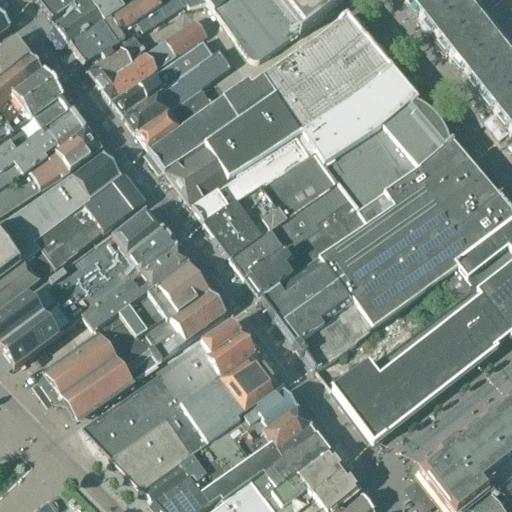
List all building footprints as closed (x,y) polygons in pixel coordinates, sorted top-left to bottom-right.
[(35,0),(32,3),(50,26),(83,4),(83,5),(90,0),(35,0)] [(86,8),(54,31),(68,51),(123,14),(145,0),(90,0),(83,5),(86,8)] [(86,76),(120,54),(125,51),(122,46),(139,34),(141,38),(186,10),(188,13),(205,8),(199,0),(145,0),(123,14),(68,51),(69,52),(71,55),(78,55),(80,58),(81,68),(86,76)] [(336,0),(199,0),(205,8),(206,7),(246,64),(249,65),(257,65),(259,65),(261,64),(263,63),(295,37),(297,39),(340,4),(336,0)] [(511,144),(511,0),(397,0),(428,39),(492,120),(511,144)] [(0,21),(0,39),(8,33),(0,21)] [(316,42),(260,83),(274,103),(217,142),(163,179),(171,190),(174,188),(177,193),(175,194),(187,211),(187,212),(300,140),(362,99),(390,76),(389,75),(387,76),(368,53),(369,47),(366,44),(360,44),(344,24),(345,23),(344,22),(316,42)] [(195,26),(144,60),(98,91),(109,106),(206,41),(195,26)] [(0,81),(28,60),(14,42),(0,53),(0,81)] [(134,45),(125,51),(120,54),(86,76),(98,91),(144,60),(134,45)] [(122,124),(156,101),(155,100),(160,97),(187,78),(198,70),(211,61),(202,49),(151,83),(111,109),(122,124)] [(156,101),(122,124),(135,140),(166,118),(167,118),(189,102),(199,95),(210,88),(229,75),(217,57),(198,70),(187,78),(160,97),(155,100),(156,101)] [(0,111),(42,79),(28,60),(0,81),(0,111)] [(322,174),(382,135),(407,114),(407,113),(415,106),(414,104),(411,106),(390,81),(392,79),(390,76),(362,99),(300,140),(314,161),(322,174)] [(61,104),(42,79),(0,111),(0,148),(6,144),(12,140),(12,139),(28,128),(61,104)] [(260,83),(250,91),(247,86),(211,111),(180,132),(181,133),(147,157),(163,179),(217,142),(274,103),(260,83)] [(210,110),(199,96),(167,119),(166,118),(135,140),(146,156),(147,155),(177,135),(177,134),(210,110)] [(12,140),(6,144),(8,147),(7,148),(15,158),(39,137),(69,116),(61,104),(28,128),(12,139),(12,140)] [(407,113),(407,114),(382,135),(322,174),(336,192),(348,207),(356,217),(411,181),(447,151),(451,147),(450,146),(447,149),(419,117),(423,114),(422,113),(418,116),(413,110),(416,107),(415,106),(407,113)] [(84,135),(70,117),(40,138),(39,137),(15,158),(7,148),(0,153),(0,195),(20,180),(22,181),(53,158),(54,159),(84,135)] [(28,179),(0,198),(0,222),(99,156),(84,135),(54,159),(54,160),(28,179)] [(299,152),(298,153),(293,145),(248,174),(252,181),(244,186),(242,182),(190,216),(202,231),(235,210),(253,199),(252,198),(267,188),(306,163),(299,152)] [(316,375),(317,375),(331,395),(366,367),(370,372),(457,308),(449,299),(440,287),(456,275),(452,271),(511,227),(511,220),(498,204),(499,204),(497,201),(496,201),(491,196),(492,195),(490,190),(488,185),(486,183),(484,181),(480,178),(476,176),(475,176),(452,149),(451,147),(447,151),(411,181),(356,217),(355,217),(366,233),(290,284),(260,305),(282,335),(301,361),(303,359),(315,375),(316,375)] [(0,231),(0,286),(40,257),(34,249),(82,213),(121,184),(103,160),(72,183),(71,182),(0,231)] [(223,260),(229,267),(270,239),(302,216),(336,192),(322,174),(314,161),(262,193),(260,194),(253,199),(235,210),(202,231),(211,243),(214,240),(220,248),(218,250),(222,256),(221,257),(224,260),(223,260)] [(141,211),(121,184),(82,213),(34,249),(40,257),(24,269),(33,283),(50,270),(54,275),(64,268),(62,266),(75,258),(73,254),(79,249),(82,253),(94,243),(91,240),(98,235),(102,240),(141,211)] [(304,244),(304,245),(319,235),(316,230),(348,207),(336,192),(302,216),(270,239),(229,267),(244,287),(304,244)] [(290,284),(366,233),(355,217),(356,217),(348,207),(316,230),(319,235),(304,245),(304,244),(244,287),(259,306),(260,305),(290,284)] [(159,235),(144,216),(94,254),(51,285),(79,326),(82,324),(122,294),(122,293),(174,254),(175,254),(174,253),(173,253),(160,237),(161,236),(160,235),(159,235)] [(449,299),(457,308),(466,302),(493,336),(481,345),(491,357),(511,340),(511,227),(452,271),(456,275),(440,287),(449,299)] [(82,324),(93,338),(96,335),(117,320),(150,296),(186,269),(174,254),(122,293),(122,294),(82,324)] [(0,313),(1,313),(36,286),(33,283),(24,269),(0,286),(0,313)] [(150,296),(117,320),(135,344),(144,338),(158,330),(163,326),(166,329),(208,299),(186,269),(150,296)] [(0,363),(10,377),(24,367),(79,326),(51,285),(0,322),(0,363)] [(161,365),(176,355),(223,321),(224,320),(208,299),(166,329),(163,326),(158,330),(144,338),(135,344),(133,345),(144,361),(153,354),(161,365)] [(331,395),(332,396),(333,395),(371,449),(491,357),(481,345),(493,336),(466,302),(457,308),(370,372),(366,367),(331,395)] [(98,345),(41,385),(37,387),(53,409),(64,402),(78,422),(161,365),(153,354),(144,361),(133,345),(135,344),(117,320),(96,335),(93,338),(98,345)] [(159,381),(159,380),(159,381),(181,414),(255,361),(230,328),(193,353),(176,365),(178,368),(159,381)] [(282,397),(255,361),(181,414),(115,459),(116,460),(110,464),(109,464),(140,497),(142,496),(178,471),(225,437),(238,428),(282,397)] [(116,460),(115,459),(181,414),(159,381),(158,381),(158,382),(89,430),(88,442),(99,454),(100,454),(110,464),(116,460)] [(251,446),(295,414),(282,397),(238,428),(251,446)] [(511,402),(470,435),(468,432),(461,438),(463,441),(418,476),(419,478),(417,480),(425,491),(428,489),(432,495),(428,498),(438,511),(443,509),(446,511),(468,511),(494,493),(497,496),(511,483),(511,402)] [(314,442),(309,433),(295,414),(251,446),(238,428),(178,471),(207,511),(218,511),(250,488),(251,489),(314,442)] [(251,489),(263,505),(270,500),(327,458),(314,442),(251,489)] [(270,500),(278,511),(282,511),(305,496),(311,503),(343,479),(327,458),(270,500)] [(154,511),(207,511),(178,471),(142,496),(152,508),(154,511)] [(341,511),(358,499),(346,483),(306,511),(341,511)] [(268,511),(263,505),(251,489),(250,488),(218,511),(268,511)] [(368,511),(358,498),(358,499),(341,511),(368,511)] [(490,499),(473,511),(494,511),(490,507),(494,504),(490,499)]
